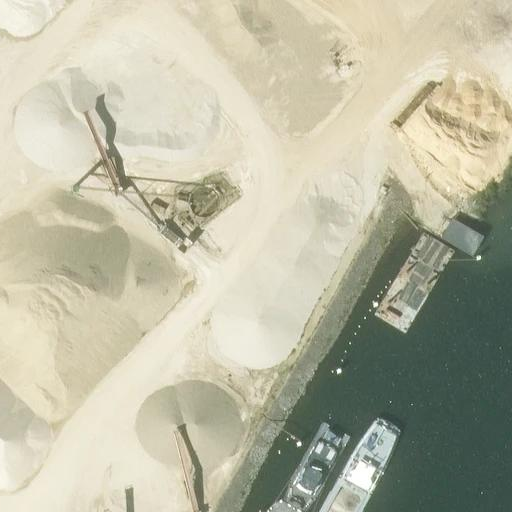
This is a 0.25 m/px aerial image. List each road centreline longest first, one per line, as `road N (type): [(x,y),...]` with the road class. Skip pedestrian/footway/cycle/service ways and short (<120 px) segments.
road 1 (unknown): [(60,511),(91,446),(186,308),(363,117),(384,80),(388,53),(372,0)]
road 2 (unknown): [(119,0),(0,114)]
